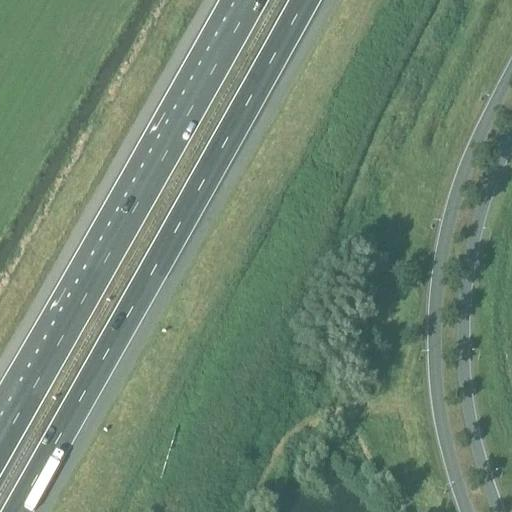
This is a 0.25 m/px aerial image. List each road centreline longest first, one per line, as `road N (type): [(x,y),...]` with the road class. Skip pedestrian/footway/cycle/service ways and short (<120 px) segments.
road 1 (motorway): [(13,511),(299,0)]
road 2 (motorway): [(246,0),(0,445)]
road 3 (secondary): [(511,69),(459,183),(437,284),(438,405),(466,511)]
road 4 (secondary): [(497,511),(469,421),(462,326),(480,209),(511,132)]
